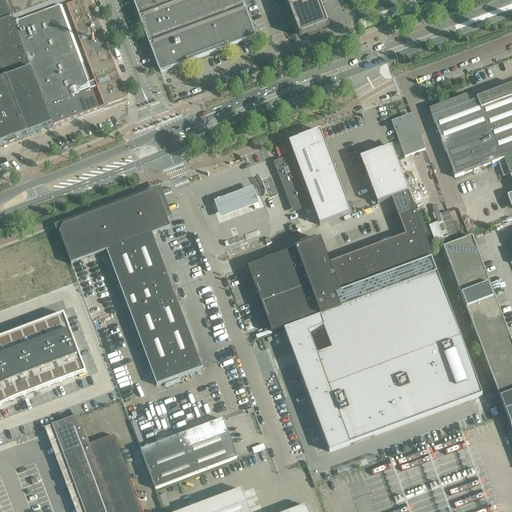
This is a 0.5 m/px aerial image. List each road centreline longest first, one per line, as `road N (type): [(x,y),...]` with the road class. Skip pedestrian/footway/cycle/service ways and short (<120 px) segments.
road 1 (unclassified): [(289,468),(166,150)]
road 2 (primary): [(166,150),(363,68)]
road 3 (primary): [(357,57),(160,135)]
road 4 (unknown): [(359,511),(368,492),(474,450),(494,455),(508,475)]
road 5 (unclassified): [(363,68),(375,91),(511,38)]
road 6 (primary): [(505,0),(357,57)]
road 7 (primary): [(363,68),(511,13)]
road 8 (unknown): [(413,73),(445,165),(480,203)]
road 9 (unclassified): [(160,135),(108,0)]
road 10 (primary): [(40,199),(166,150)]
road 11 (primary): [(160,135),(34,183)]
